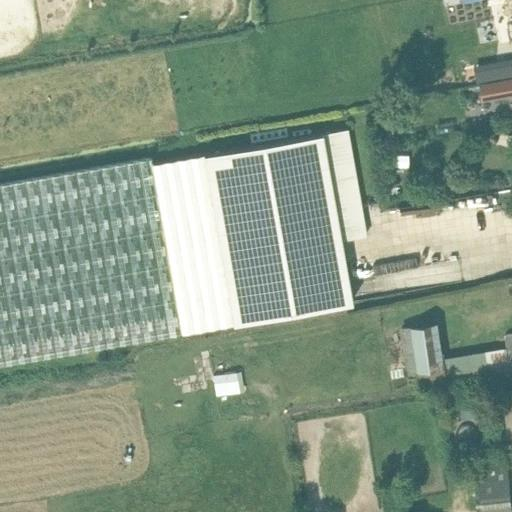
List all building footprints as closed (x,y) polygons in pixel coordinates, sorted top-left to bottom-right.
[(460,0),(460,12),(486,11),(485,0),(460,0)] [(507,63),(497,65),(500,79),(509,77),(507,63)] [(511,77),(480,83),(483,99),(511,93),(511,77)] [(150,156),(0,183),(0,363),(291,313),(350,301),(339,240),(366,235),(346,127),(320,132),(176,156),(151,161),(150,156)] [(433,321),(398,326),(405,374),(440,368),(433,321)] [(211,374),(214,397),(242,393),(239,371),(211,374)] [(509,479),(511,478),(511,451),(474,457),(481,510),(511,506),(509,479)] [(402,477),(386,480),(391,503),(406,500),(402,477)]
